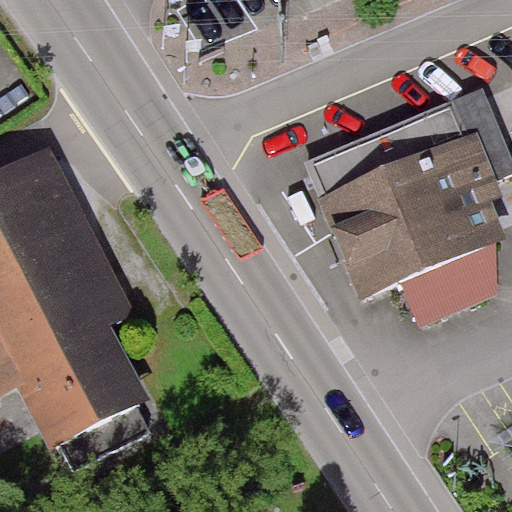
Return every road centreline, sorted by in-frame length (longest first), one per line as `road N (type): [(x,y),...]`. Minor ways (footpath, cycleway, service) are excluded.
road 1 (primary): [(158,159),(394,511)]
road 2 (residential): [(158,159),(221,120),(511,0)]
road 3 (primary): [(51,0),(158,159)]
